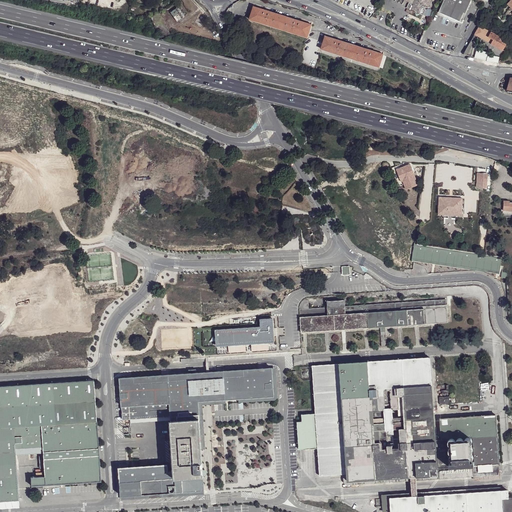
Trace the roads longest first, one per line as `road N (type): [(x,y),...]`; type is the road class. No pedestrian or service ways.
road 1 (motorway): [(511,134),(0,10)]
road 2 (motorway): [(0,29),(511,152)]
road 3 (unclassified): [(284,503),(281,364),(105,373)]
road 4 (unclassified): [(0,66),(143,105),(240,143)]
road 5 (unclassified): [(511,336),(499,323),(497,292),(484,278),(402,281),(343,248)]
road 6 (primary): [(286,0),(469,90)]
road 7 (unclassified): [(343,248),(304,260),(155,260)]
road 8 (unclassified): [(113,503),(249,495),(284,503)]
road 9 (primary): [(440,62),(317,0)]
road 10 (unclassified): [(105,373),(113,503)]
road 11 (unclassified): [(155,260),(147,287),(109,329),(105,373)]
road 12 (unclassified): [(343,248),(283,139)]
